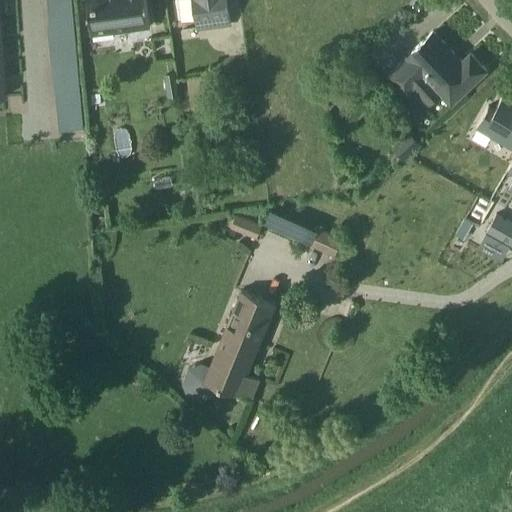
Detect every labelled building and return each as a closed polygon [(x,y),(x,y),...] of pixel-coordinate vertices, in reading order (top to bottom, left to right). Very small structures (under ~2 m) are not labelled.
[(72,0),(45,0),(54,128),(81,126),(72,0)] [(85,0),(90,35),(149,27),(145,0),(85,0)] [(189,0),(195,31),(229,26),(225,0),(189,0)] [(448,104),(484,69),(469,53),(460,61),(432,32),(384,77),(403,98),(411,91),(426,106),(439,94),(448,104)] [(166,97),(177,95),(174,72),(162,73),(166,97)] [(511,91),(505,88),(493,109),(487,105),(476,125),(511,145),(511,157),(507,167),(511,169),(511,91)] [(269,209),(262,224),(333,255),(348,261),(355,245),(349,242),(352,234),(342,230),(338,239),(269,209)] [(229,211),(224,225),(249,235),(255,221),(229,211)] [(185,394),(196,398),(212,395),(216,386),(250,400),(259,379),(246,373),(274,303),(238,288),(208,365),(199,362),(186,369),(180,383),(185,394)]
